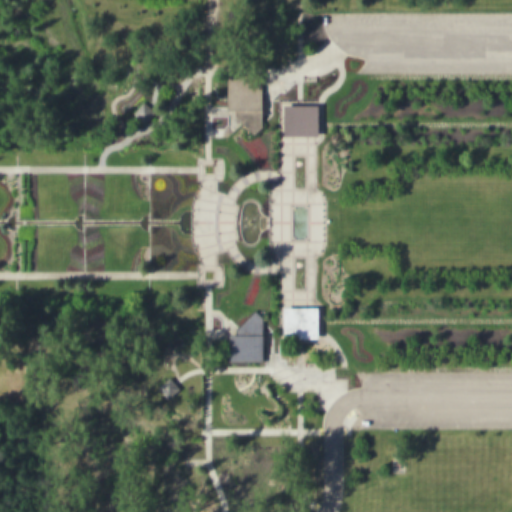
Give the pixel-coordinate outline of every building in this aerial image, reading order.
[(267,75),(267,89),(267,125),(256,135),(239,118),(237,116),(237,109),(230,109),(230,75),(267,75)] [(286,105),(320,105),(320,136),(286,136),(286,105)] [(286,308),(321,308),(321,340),(286,340),(286,308)] [(255,310),(263,318),(263,349),(263,361),(230,362),(230,335),(232,335),(236,335),(236,329),(255,310)] [(394,455),(411,454),(411,471),(394,471),(394,455)] [(173,465),(193,466),(192,487),(172,486),(173,465)]
